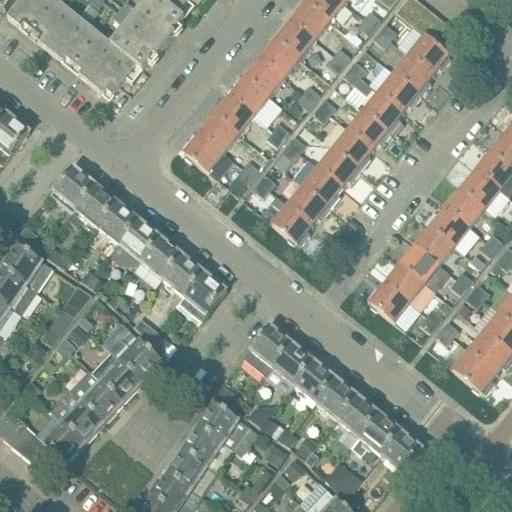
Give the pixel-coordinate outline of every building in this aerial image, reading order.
[(15,0),(0,0),(0,9),(5,13),(15,0)] [(24,0),(8,21),(51,56),(79,22),(51,0),(24,0)] [(105,5),(98,0),(81,0),(98,14),(105,5)] [(150,0),(132,23),(166,51),(175,39),(173,37),(195,10),(189,5),(193,0),(150,0)] [(330,27),(345,8),(334,0),(306,0),(303,5),(330,27)] [(334,0),(345,8),(351,0),(334,0)] [(384,0),(381,5),(390,12),(400,0),(384,0)] [(407,0),(394,17),(404,25),(419,6),(411,0),(407,0)] [(126,5),(118,16),(113,22),(120,27),(133,11),(126,5)] [(290,25),(315,46),(330,27),(303,5),(293,17),(295,19),(290,25)] [(419,6),(404,25),(413,32),(428,13),(419,6)] [(413,32),(422,40),(438,21),(428,13),(413,32)] [(374,32),(381,24),(369,15),(363,23),(374,32)] [(438,21),(422,40),(424,41),(432,47),(447,28),(438,21)] [(104,99),(107,96),(113,100),(111,48),(79,22),(51,56),(104,99)] [(132,23),(111,48),(113,100),(126,83),(132,87),(154,61),(156,63),(166,51),(132,23)] [(374,32),(363,23),(357,30),(368,39),(374,32)] [(282,30),(272,42),(300,64),(309,52),(312,55),(318,48),(315,46),(290,25),(285,32),(282,30)] [(385,28),(379,36),(390,45),(396,37),(385,28)] [(413,32),(398,51),(409,60),(434,80),(439,73),(441,75),(448,66),(451,63),(449,61),(433,47),(424,41),(422,40),(413,32)] [(384,52),(390,45),(379,36),(373,43),(384,52)] [(259,63),(284,83),(300,64),(272,42),(262,54),(265,56),(259,63)] [(344,69),(350,62),(339,53),(333,60),(344,69)] [(338,77),(344,69),(333,60),(327,68),(338,77)] [(429,86),(434,80),(409,60),(394,78),(421,100),(431,88),(429,86)] [(269,102),(284,83),(259,63),(254,69),(252,67),(242,80),(269,102)] [(355,65),(349,73),(360,82),(366,74),(355,65)] [(354,90),(360,82),(349,73),(343,81),(354,90)] [(394,78),(378,97),(404,117),(409,111),(411,113),(421,100),(394,78)] [(254,121),(269,102),(242,80),(232,92),(234,94),(229,100),(254,121)] [(314,107),(320,99),(309,90),(303,98),(314,107)] [(398,123),(404,117),(378,97),(363,116),(391,138),(401,125),(398,123)] [(308,115),(314,107),(303,98),(297,105),(308,115)] [(239,139),(254,121),(229,100),(224,107),(222,105),(212,117),(239,139)] [(325,103),(319,111),(330,120),(336,112),(325,103)] [(319,111),(312,118),(324,127),(330,120),(319,111)] [(363,116),(348,135),(373,155),(378,148),(381,150),(391,138),(363,116)] [(199,138),(224,158),(239,139),(212,117),(202,130),(204,132),(199,138)] [(0,166),(3,170),(30,136),(8,118),(0,127),(0,166)] [(283,145),(290,137),(279,128),(272,136),(283,145)] [(368,161),(373,155),(348,135),(333,154),(360,176),(370,163),(368,161)] [(277,152),(283,145),(272,136),(266,143),(277,152)] [(224,158),(199,138),(194,144),(191,142),(181,155),(184,156),(183,157),(218,185),(233,166),(224,158)] [(498,142),(488,154),(511,173),(511,142),(505,138),(500,144),(498,142)] [(294,141),(288,148),(299,157),(306,150),(294,141)] [(293,165),(299,157),(288,148),(282,156),(293,165)] [(333,154),(318,172),(343,193),(348,186),(350,188),(360,176),(333,154)] [(511,173),(488,154),(478,167),(480,169),(475,175),(500,195),(508,202),(511,197),(511,173)] [(282,156),(273,167),(285,177),(293,165),(282,156)] [(253,182),(260,174),(248,165),(242,173),(253,182)] [(96,189),(74,171),(50,200),(73,218),(96,189)] [(338,199),(343,193),(318,172),(303,191),(330,213),(340,201),(338,199)] [(247,189),(253,182),(242,173),(227,192),(238,201),(247,189)] [(468,179),(458,192),(485,214),(500,195),(475,175),(470,181),(468,179)] [(264,178),(258,186),(269,195),(275,187),(264,178)] [(263,202),(269,195),(258,186),(252,193),(263,202)] [(85,222),(97,232),(117,207),(96,189),(73,218),(69,223),(78,230),(85,222)] [(303,191),(288,210),(313,230),(318,224),(320,226),(330,213),(303,191)] [(470,233),(485,214),(458,192),(448,204),(450,206),(445,213),(470,233)] [(277,201),(261,220),(297,249),(298,249),(300,250),(310,238),(308,236),(313,230),(288,210),(277,201)] [(97,232),(119,249),(139,224),(117,207),(97,232)] [(437,217),(427,230),(454,252),(470,233),(445,213),(439,219),(437,217)] [(139,224),(119,249),(111,259),(119,266),(137,268),(138,270),(161,242),(139,224)] [(17,242),(40,258),(48,248),(26,230),(17,242)] [(439,270),(454,252),(427,230),(417,242),(419,244),(414,250),(439,270)] [(497,255),(503,247),(492,238),(486,246),(497,255)] [(141,267),(162,284),(183,259),(161,242),(138,270),(139,270),(141,267)] [(491,262),(497,255),(486,246),(480,253),(491,262)] [(70,266),(48,248),(40,258),(64,274),(70,266)] [(53,273),(16,249),(0,272),(37,297),(53,273)] [(407,255),(397,267),(424,289),(434,297),(441,287),(449,278),(439,270),(414,250),(409,256),(407,255)] [(511,254),(508,251),(502,259),(511,266),(511,254)] [(162,284),(184,302),(204,277),(183,259),(162,284)] [(511,268),(511,266),(502,259),(490,274),(495,278),(501,271),(507,275),(511,268)] [(434,297),(424,289),(397,267),(387,279),(389,281),(384,287),(409,308),(419,316),(434,297)] [(0,272),(0,305),(22,320),(37,297),(0,272)] [(80,285),(87,289),(95,279),(89,275),(80,285)] [(462,275),(456,283),(467,292),(473,284),(462,275)] [(204,277),(184,302),(177,311),(190,322),(197,312),(206,320),(226,294),(204,277)] [(87,289),(93,294),(101,284),(95,279),(87,289)] [(461,300),(467,292),(456,283),(449,291),(461,300)] [(369,306),(369,307),(394,327),(409,308),(384,287),(379,294),(377,292),(367,304),(369,306)] [(478,288),(471,297),(482,306),(489,298),(478,288)] [(108,307),(114,312),(122,303),(116,297),(108,307)] [(471,297),(465,304),(477,313),(482,306),(471,297)] [(511,301),(499,318),(511,329),(511,301)] [(6,343),(22,320),(0,305),(0,339),(5,343),(6,343)] [(74,322),(79,316),(69,309),(64,315),(74,322)] [(437,330),(443,322),(432,313),(425,321),(437,330)] [(511,329),(499,318),(484,337),(511,359),(511,329)] [(79,326),(87,334),(92,328),(84,320),(79,326)] [(431,337),(437,330),(425,321),(419,328),(431,337)] [(141,323),(134,331),(149,345),(157,336),(141,323)] [(448,326),(441,334),(452,343),(459,335),(448,326)] [(56,344),(61,338),(50,330),(46,337),(56,344)] [(292,347),(270,330),(243,363),(265,380),(272,372),(292,347)] [(80,351),(89,342),(79,333),(70,341),(80,351)] [(128,334),(108,354),(111,357),(120,365),(143,388),(163,367),(140,345),(128,334)] [(441,334),(435,341),(446,350),(452,343),(441,334)] [(157,336),(149,345),(155,351),(170,365),(179,353),(163,340),(157,336)] [(56,344),(46,337),(42,343),(52,350),(56,344)] [(511,359),(484,337),(469,356),(498,379),(503,373),(505,375),(511,366),(511,359)] [(61,348),(70,357),(76,351),(66,342),(61,348)] [(272,372),(293,390),(314,365),(292,347),(272,372)] [(61,348),(56,354),(65,362),(70,357),(61,348)] [(493,385),(498,379),(469,356),(453,375),(482,398),(483,398),(485,400),(495,387),(493,385)] [(111,357),(92,377),(124,408),(143,388),(111,357)] [(49,364),(44,370),(52,377),(57,371),(49,364)] [(335,383),(314,365),(293,390),(315,408),(335,383)] [(21,388),(26,381),(15,374),(11,380),(21,388)] [(70,395),(105,428),(124,408),(92,377),(89,375),(70,395)] [(21,388),(11,380),(6,387),(16,394),(21,388)] [(315,408),(337,425),(357,400),(335,383),(315,408)] [(26,391),(35,400),(41,395),(31,385),(26,391)] [(222,389),(213,400),(237,416),(245,406),(222,389)] [(26,391),(21,398),(30,406),(35,400),(26,391)] [(51,415),(55,419),(86,448),(105,428),(70,395),(51,415)] [(337,425),(359,443),(379,418),(357,400),(337,425)] [(237,416),(243,421),(251,411),(245,406),(237,416)] [(213,407),(197,431),(233,456),(249,432),(213,407)] [(0,423),(0,440),(1,442),(16,423),(7,415),(0,423)] [(368,450),(381,460),(401,435),(379,418),(359,443),(351,452),(361,460),(368,450)] [(12,448),(11,449),(31,466),(41,474),(55,458),(66,469),(86,448),(55,419),(35,440),(26,431),(12,448)] [(16,423),(1,442),(11,449),(12,448),(26,431),(16,423)] [(267,423),(261,431),(271,438),(276,429),(267,423)] [(233,456),(197,431),(181,454),(218,479),(233,456)] [(276,443),(283,448),(291,438),(285,433),(276,443)] [(381,460),(403,478),(423,453),(401,435),(381,460)] [(283,448),(289,452),(297,443),(291,438),(283,448)] [(306,462),(317,448),(310,441),(298,455),(306,462)] [(278,469),(286,457),(277,451),(269,463),(278,469)] [(202,502),(218,479),(181,454),(165,477),(202,502)] [(304,465),(310,471),(318,462),(312,456),(304,465)] [(294,464),(285,473),(296,484),(305,474),(294,464)] [(270,481),(276,475),(266,468),(261,474),(270,481)] [(338,468),(325,485),(340,499),(345,504),(353,494),(360,486),(338,468)] [(165,477),(150,500),(167,511),(195,511),(202,502),(165,477)] [(275,485),(284,493),(289,487),(280,479),(275,485)] [(319,488),(299,508),(303,511),(344,511),(336,503),(327,495),(319,488)] [(247,489),(242,496),(253,503),(258,497),(247,489)] [(353,494),(345,504),(351,510),(359,499),(353,494)] [(238,502),(248,509),(253,503),(242,496),(238,502)] [(262,501),(257,507),(262,511),(269,511),(272,510),(275,506),(265,497),(262,501)] [(167,511),(150,500),(141,511),(167,511)]
